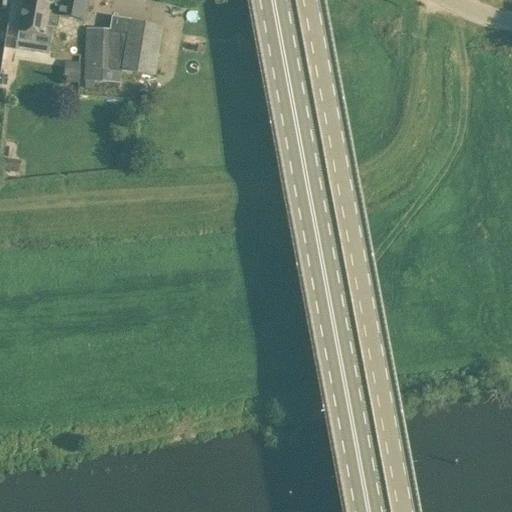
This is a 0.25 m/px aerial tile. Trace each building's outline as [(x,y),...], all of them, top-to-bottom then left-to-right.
[(24,0),(19,32),(17,47),(41,51),(43,36),(45,36),(52,0),(61,2),(61,0),(65,1),(65,0),(24,0)] [(52,0),(45,36),(47,28),(58,30),(60,17),(83,21),(87,0),(65,0),(65,1),(61,0),(61,2),(52,0)] [(95,83),(120,84),(121,72),(154,76),(159,47),(162,27),(130,22),(128,33),(87,31),(85,82),(86,82),(86,89),(94,89),(95,83)] [(80,82),(80,56),(68,56),(68,62),(65,62),(65,82),(80,82)] [(19,173),(20,161),(2,159),(1,171),(19,173)]
